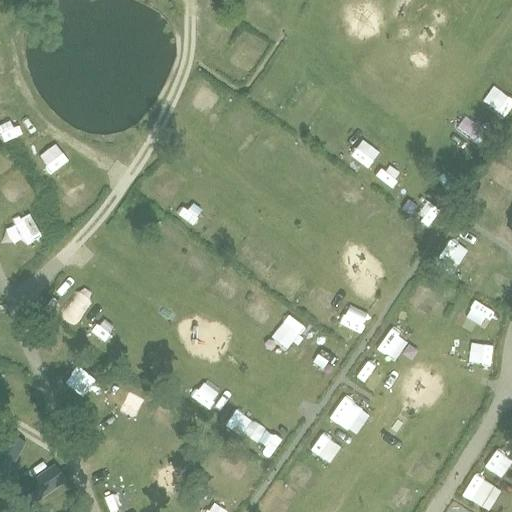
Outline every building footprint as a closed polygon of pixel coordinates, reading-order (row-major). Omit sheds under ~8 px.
[(220,9),(215,17),(234,28),(239,20),(220,9)] [(243,52),(227,76),(245,88),(261,63),(243,52)] [(258,91),(274,104),(288,86),(272,73),(258,91)] [(189,102),(208,113),(222,88),(203,77),(189,102)] [(13,83),(0,86),(0,109),(18,105),(13,83)] [(292,112),(287,121),(305,131),(320,104),(300,93),(290,111),(292,112)] [(248,107),(236,123),(252,135),(264,119),(248,107)] [(477,123),(469,146),(487,152),(495,128),(477,123)] [(330,125),(317,140),(333,154),(346,139),(330,125)] [(267,144),(282,156),(294,141),(278,129),(267,144)] [(66,147),(37,162),(46,181),(76,166),(66,147)] [(318,180),(329,163),(312,151),(301,168),(318,180)] [(511,176),(511,157),(503,157),(501,175),(511,176)] [(328,187),(345,194),(352,176),(335,169),(328,187)] [(150,198),(167,209),(184,184),(166,173),(150,198)] [(87,182),(64,202),(77,217),(100,197),(87,182)] [(372,189),(358,206),(374,219),(388,202),(372,189)] [(436,205),(420,213),(427,228),(443,220),(436,205)] [(224,215),(209,240),(226,251),(241,225),(224,215)] [(380,245),(394,255),(413,229),(399,218),(380,245)] [(264,277),(276,259),(260,248),(248,266),(264,277)] [(458,278),(467,265),(443,248),(434,261),(458,278)] [(288,295),(300,279),(284,267),(272,284),(288,295)] [(421,283),(414,300),(433,308),(440,291),(421,283)] [(261,291),(250,310),(268,321),(279,302),(261,291)] [(329,325),(340,306),(321,295),(310,314),(329,325)] [(358,346),(369,328),(350,316),(339,333),(358,346)] [(310,345),(317,325),(297,318),(290,338),(310,345)] [(81,356),(67,335),(49,347),(63,368),(81,356)] [(325,335),(312,354),(332,368),(345,348),(325,335)] [(144,348),(131,371),(147,379),(160,357),(144,348)] [(124,395),(98,419),(110,432),(136,407),(124,395)] [(27,444),(8,434),(0,448),(0,484),(3,486),(27,444)] [(511,460),(494,449),(484,465),(511,482),(511,480),(511,460)] [(124,497),(153,471),(134,450),(105,476),(124,497)] [(258,497),(268,470),(235,459),(226,485),(258,497)] [(67,482),(55,466),(15,494),(27,510),(67,482)] [(464,499),(493,511),(494,511),(505,490),(475,476),(464,499)] [(217,492),(206,511),(245,511),(247,508),(217,492)] [(161,511),(155,499),(128,511),(161,511)]
